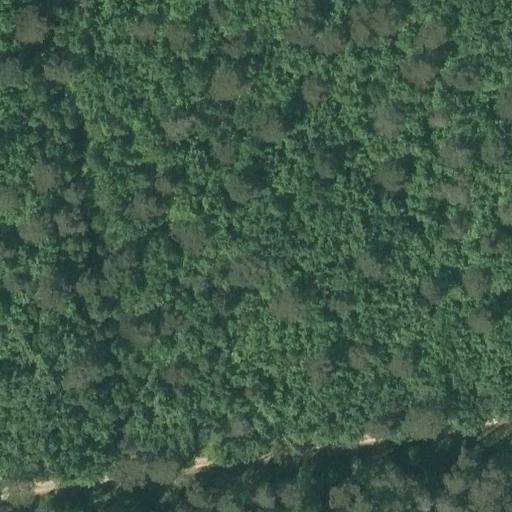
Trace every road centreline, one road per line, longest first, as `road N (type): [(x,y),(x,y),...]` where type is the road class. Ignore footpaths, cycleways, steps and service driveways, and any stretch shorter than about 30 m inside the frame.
road 1 (track): [(326,438),(0,489)]
road 2 (track): [(511,410),(326,438)]
